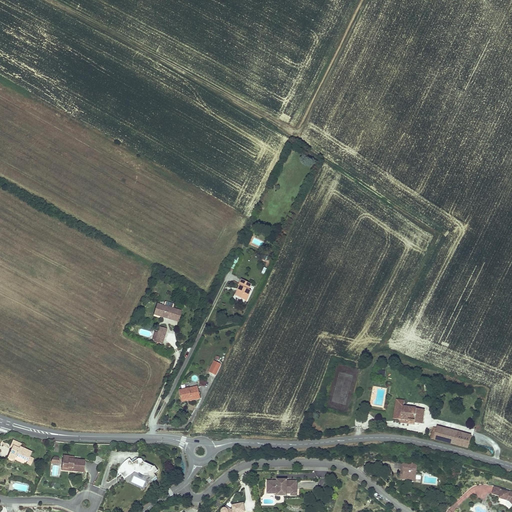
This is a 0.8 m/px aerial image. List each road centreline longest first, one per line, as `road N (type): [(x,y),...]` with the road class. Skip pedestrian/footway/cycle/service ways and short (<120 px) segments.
road 1 (track): [(49,0),(287,130),(301,127),(365,0)]
road 2 (tertiary): [(238,442),(396,438),(511,467)]
road 3 (residential): [(406,511),(337,464),(250,463),(199,497),(182,485)]
road 4 (track): [(149,436),(212,307)]
